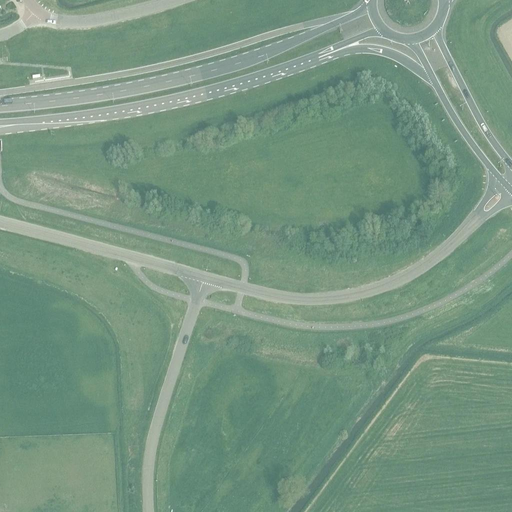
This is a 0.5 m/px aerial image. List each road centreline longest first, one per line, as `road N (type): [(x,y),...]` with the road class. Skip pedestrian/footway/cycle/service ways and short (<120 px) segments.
road 1 (primary): [(370,5),(238,62),(123,89),(0,105)]
road 2 (tertiary): [(201,277),(286,298),(375,289),(450,246),(506,187)]
road 3 (primary): [(0,122),(124,108),(313,56)]
road 4 (unclassified): [(147,511),(151,436),(201,277)]
road 5 (tertiary): [(201,277),(0,222)]
road 6 (primary): [(511,166),(478,120),(434,28)]
road 7 (primary): [(431,77),(461,132),(506,187)]
road 8 (unclassified): [(159,0),(69,23),(36,10)]
road 9 (primary): [(313,56),(376,49),(431,77)]
